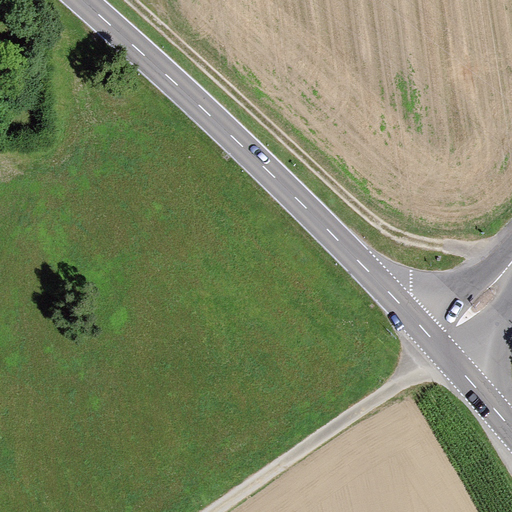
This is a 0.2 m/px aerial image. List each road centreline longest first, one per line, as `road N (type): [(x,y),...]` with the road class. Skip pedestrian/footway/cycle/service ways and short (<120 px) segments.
road 1 (secondary): [(80,0),(300,202),(438,344)]
road 2 (track): [(130,0),(373,225),(508,265)]
road 3 (track): [(209,511),(395,388),(438,344)]
